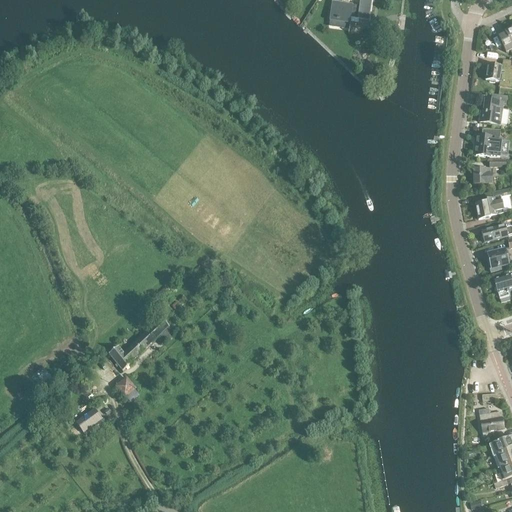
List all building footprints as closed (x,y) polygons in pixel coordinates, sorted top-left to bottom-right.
[(369,21),(371,0),(360,0),(360,7),(333,3),(330,21),(350,25),(351,19),(369,21)] [(505,35),(499,38),(506,54),(510,52),(511,51),(511,28),(511,29),(504,33),(505,35)] [(488,65),(486,81),(490,82),(489,83),(495,84),(495,82),(499,83),(498,88),(511,90),(511,89),(508,89),(510,77),(511,77),(511,69),(510,69),(511,62),(503,61),(502,68),(501,67),(488,65)] [(481,113),(480,123),(494,125),(500,126),(501,119),(503,107),(507,107),(509,98),(492,96),(491,102),(485,101),(483,113),(481,113)] [(500,158),(502,141),(499,141),(500,132),(497,131),(482,130),(482,136),(478,136),(475,156),(490,158),(491,157),(500,158)] [(489,169),(507,169),(507,161),(489,161),(489,169)] [(489,175),(489,173),(489,170),(474,171),(474,186),(485,185),(492,185),(492,175),(489,175)] [(497,212),(504,211),(502,198),(511,196),(509,190),(500,192),(500,191),(484,195),(486,198),(487,203),(476,206),(479,221),(491,219),(491,217),(498,216),(497,212)] [(506,229),(505,226),(482,233),(485,243),(511,236),(511,228),(506,229)] [(491,274),(502,271),(501,267),(511,264),(507,250),(495,253),(495,254),(488,256),(489,261),(488,261),(491,274)] [(509,297),(508,291),(511,290),(511,284),(511,283),(511,282),(511,276),(494,281),(498,294),(500,300),(509,297)] [(166,310),(161,304),(155,310),(161,315),(166,310)] [(174,332),(161,318),(124,353),(119,347),(109,355),(123,372),(133,364),(131,363),(159,337),(160,338),(162,337),(165,341),(174,332)] [(103,420),(95,409),(76,423),(84,434),(103,420)] [(490,432),(489,415),(489,411),(479,412),(483,439),(491,437),(490,432)] [(504,430),(503,422),(501,413),(489,415),(490,432),(504,430)] [(494,459),(496,458),(511,452),(511,438),(489,447),(494,459)] [(500,469),(511,465),(511,452),(496,458),(500,469)] [(498,470),(503,482),(511,478),(511,465),(500,469),(498,470)] [(496,490),(508,486),(506,481),(494,485),(496,490)] [(471,511),(474,511),(482,510),(480,503),(469,506),(471,511)]
